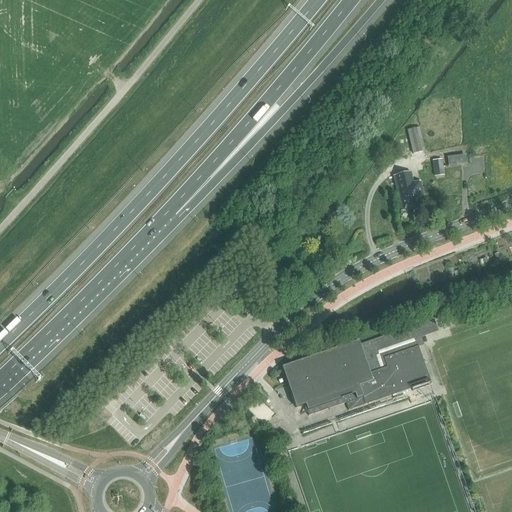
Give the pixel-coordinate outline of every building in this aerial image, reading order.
[(420,128),(408,130),(413,154),(425,151),(420,128)] [(448,159),(449,166),(467,163),(466,157),(448,159)] [(442,160),(433,161),(434,168),(443,167),(442,160)] [(443,167),(434,168),(435,176),(444,174),(443,167)] [(394,176),(399,199),(402,210),(426,205),(425,200),(422,187),(421,182),(414,183),(414,181),(413,181),(411,172),(394,176)] [(421,336),(438,331),(434,319),(411,327),(368,342),(360,345),(359,341),(336,349),(290,365),(282,368),(288,384),(296,408),(305,405),(309,416),(346,403),(349,410),(366,404),(368,404),(380,399),(412,388),(413,391),(432,384),(422,355),(419,346),(421,345),(418,337),(421,336)] [(251,457),(249,458),(249,480),(254,479),(258,496),(258,477),(257,472),(265,472),(253,428),(253,449),(249,450),(251,457)]
